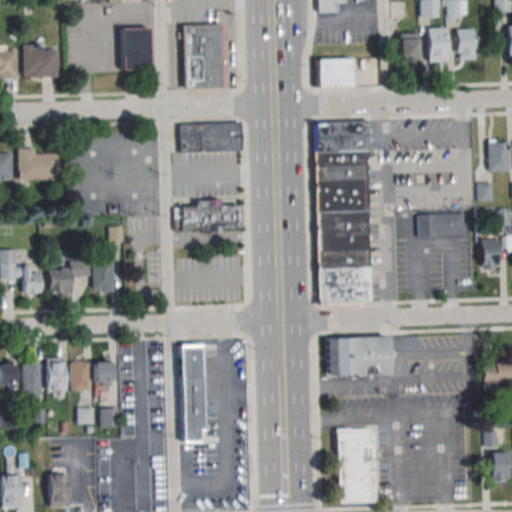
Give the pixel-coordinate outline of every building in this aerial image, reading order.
[(316,12),(315,0),(342,0),(343,3),(333,4),(333,11),(316,12)] [(436,16),(436,0),(417,0),(417,16),(436,16)] [(444,0),(444,17),(464,17),(464,0),(444,0)] [(492,0),(492,10),(508,10),(508,0),(492,0)] [(222,88),(220,26),(181,27),(182,89),(222,88)] [(446,61),(446,26),(424,26),(424,61),(446,61)] [(454,28),(454,58),(471,58),(471,28),(454,28)] [(119,29),(147,29),(149,70),(121,71),(119,29)] [(396,58),(415,57),(415,32),(396,32),(396,58)] [(56,78),(55,50),(31,50),(31,45),(18,45),(19,75),(28,75),(28,79),(56,78)] [(0,79),(15,79),(15,51),(0,51),(0,79)] [(314,60),(314,86),(350,85),(350,59),(314,60)] [(317,302),(312,152),(314,152),(313,124),(319,124),(319,121),(368,119),(369,150),(364,150),(369,300),(317,302)] [(179,152),(177,126),(238,125),(238,151),(179,152)] [(507,170),(507,139),(485,139),(485,170),(507,170)] [(14,149),(15,181),(58,180),(57,154),(33,155),(33,149),(14,149)] [(0,180),(10,180),(9,154),(0,154),(0,180)] [(490,200),(490,182),(474,182),(474,200),(490,200)] [(238,205),(219,206),(219,199),(192,200),(193,205),(170,206),(171,234),(199,233),(199,234),(214,233),(215,230),(239,229),(238,205)] [(490,225),(508,225),(508,208),(490,208),(490,225)] [(414,213),(414,237),(436,237),(436,234),(462,233),(462,212),(414,213)] [(50,226),(49,219),(41,220),(41,227),(50,226)] [(106,251),(106,227),(120,227),(120,251),(106,251)] [(478,238),(478,268),(498,268),(498,238),(478,238)] [(39,293),(38,273),(27,274),(27,266),(13,267),(13,250),(0,250),(0,279),(13,279),(13,278),(21,277),(21,294),(26,294),(26,296),(32,295),(32,293),(39,293)] [(70,294),(69,277),(89,277),(88,261),(67,262),(67,268),(58,268),(58,271),(46,272),(47,293),(54,293),(54,295),(70,294)] [(111,261),(112,293),(98,293),(98,290),(91,290),(90,261),(111,261)] [(323,338),(324,376),(388,375),(387,337),(323,338)] [(198,347),(202,431),(198,432),(198,444),(180,444),(176,348),(198,347)] [(116,393),(135,393),(135,356),(116,356),(116,393)] [(62,358),(64,391),(44,392),(43,359),(62,358)] [(511,358),(479,359),(480,387),(511,386),(511,358)] [(68,363),(80,363),(80,364),(87,364),(87,368),(86,368),(87,391),(69,391),(68,363)] [(110,363),(111,383),(110,383),(110,388),(100,388),(99,383),(92,383),(92,364),(110,363)] [(38,364),(39,392),(37,392),(37,402),(22,402),(22,392),(21,391),(20,364),(38,364)] [(0,367),(0,386),(6,386),(6,388),(14,388),(14,367),(0,367)] [(43,407),(43,424),(32,425),(32,407),(43,407)] [(91,423),(91,407),(75,407),(75,423),(91,423)] [(149,426),(149,408),(130,408),(130,426),(149,426)] [(98,410),(98,427),(117,427),(116,409),(98,410)] [(0,415),(18,415),(18,429),(0,429),(0,415)] [(370,431),(372,501),(337,502),(335,429),(367,428),(367,432),(370,431)] [(221,469),(221,432),(185,432),(185,469),(221,469)] [(494,448),(494,432),(483,433),(483,448),(494,448)] [(228,484),(245,484),(245,450),(228,450),(228,484)] [(487,481),(506,481),(506,451),(487,451),(487,481)] [(25,453),(26,469),(17,469),(16,454),(25,453)] [(96,468),(96,505),(113,505),(113,468),(96,468)] [(65,475),(66,508),(48,509),(47,476),(65,475)] [(0,477),(0,509),(19,509),(18,477),(0,477)]
